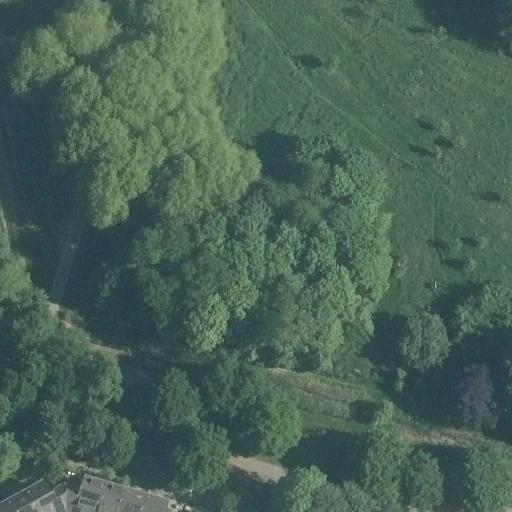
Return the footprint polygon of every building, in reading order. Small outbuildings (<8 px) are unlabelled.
[(78,496),(62,492),(64,511),(96,511),(103,490),(91,486),(92,482),(83,480),(78,496)] [(104,486),(103,490),(96,511),(119,511),(124,496),(111,492),(113,488),(104,486)] [(19,495),(21,499),(28,511),(64,511),(62,492),(47,500),(41,488),(29,495),(27,491),(19,495)] [(125,492),(124,496),(119,511),(141,511),(145,502),(132,498),(133,494),(125,492)] [(146,498),(145,502),(141,511),(164,511),(166,508),(153,504),(154,500),(146,498)] [(28,511),(21,499),(10,505),(8,501),(0,506),(2,509),(3,511),(28,511)]
